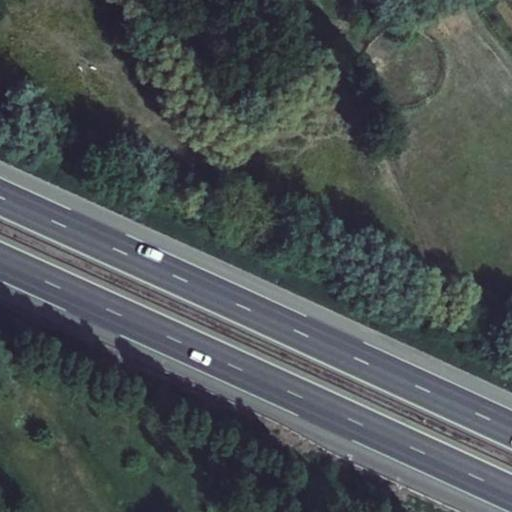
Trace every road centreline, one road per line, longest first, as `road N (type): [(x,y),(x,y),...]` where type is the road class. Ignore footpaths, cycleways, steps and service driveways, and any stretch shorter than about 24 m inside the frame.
road 1 (motorway): [(0,260),(511,493)]
road 2 (motorway): [(511,429),(0,197)]
